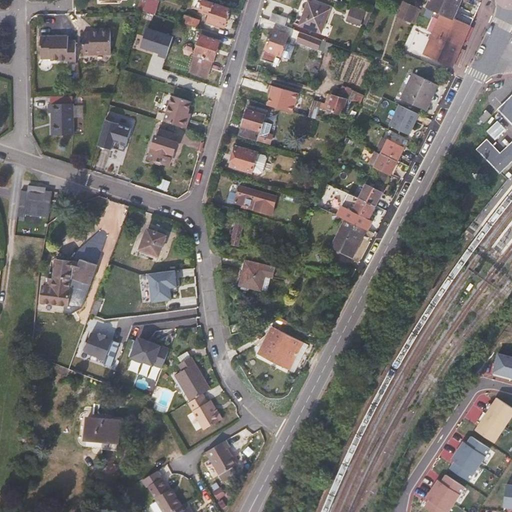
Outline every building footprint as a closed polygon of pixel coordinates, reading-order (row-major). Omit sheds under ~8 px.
[(155,14),(159,1),(155,0),(140,0),(138,9),(155,14)] [(224,27),(230,9),(204,0),(201,9),(210,13),(207,22),(224,27)] [(469,0),(429,0),(427,6),(428,8),(425,15),(431,17),(434,10),(442,13),(452,18),(470,26),(472,21),(456,13),(461,0),(464,0),(468,1),(469,0)] [(321,33),(330,9),(308,2),(299,25),(321,33)] [(412,22),(418,9),(404,3),(398,17),(412,22)] [(360,24),(365,10),(353,5),(348,20),(360,24)] [(285,26),(287,19),(272,13),(270,21),(285,26)] [(451,23),(452,18),(442,13),(440,18),(451,23)] [(196,27),(198,21),(185,16),(182,23),(196,27)] [(461,46),(470,26),(452,18),(451,23),(440,18),(433,34),(461,46)] [(110,54),(109,29),(91,30),(91,32),(84,33),(84,55),(110,54)] [(288,52),(293,40),(287,38),(288,35),(273,30),(261,59),(274,63),(277,56),(280,57),(283,51),(288,52)] [(318,51),(322,41),(301,33),(297,43),(318,51)] [(452,66),(461,46),(433,34),(424,54),(452,66)] [(214,60),(221,41),(202,35),(190,72),(207,77),(212,60),(214,60)] [(76,65),(75,42),(67,42),(67,36),(40,37),(41,59),(50,58),(50,61),(67,61),(68,64),(76,65)] [(426,110),(438,84),(413,73),(401,98),(426,110)] [(295,113),(300,93),(270,85),(269,92),(271,93),(267,105),(295,113)] [(348,99),(329,94),(324,111),(343,116),(348,99)] [(511,95),(497,109),(511,124),(511,141),(501,152),(488,139),(477,149),(500,174),(511,162),(511,95)] [(185,118),(190,102),(171,96),(163,121),(185,128),(188,119),(185,118)] [(73,135),(73,104),(48,104),(49,114),(52,114),(52,136),(73,135)] [(399,105),(389,125),(411,135),(420,114),(399,105)] [(271,126),(263,123),(267,111),(248,106),(242,126),(257,131),(256,135),(260,136),(261,131),(269,134),(271,126)] [(498,118),(485,130),(493,138),(506,126),(498,118)] [(106,120),(98,146),(114,151),(115,148),(126,151),(133,128),(106,120)] [(270,146),(273,138),(271,135),(268,135),(269,134),(261,131),(260,136),(256,135),(257,131),(242,126),(239,137),(270,146)] [(169,166),(177,142),(172,140),(173,137),(161,133),(160,137),(156,136),(148,159),(169,166)] [(392,175),(405,148),(388,140),(382,137),(377,147),(383,150),(375,166),(392,175)] [(263,173),(268,159),(266,155),(237,146),(231,166),(252,173),(253,173),(260,175),(263,173)] [(358,170),(361,162),(355,159),(352,167),(358,170)] [(369,219),(382,193),(366,185),(353,211),(369,219)] [(26,217),(26,214),(51,217),(54,192),(46,191),(47,188),(29,186),(28,191),(22,190),(19,217),(26,217)] [(274,205),(277,197),(240,186),(235,203),(274,214),(277,205),(274,205)] [(352,256),(366,229),(347,220),(334,247),(352,256)] [(238,246),(243,225),(236,223),(234,230),(231,229),(230,234),(233,234),(230,244),(238,246)] [(160,256),(168,236),(148,229),(140,249),(160,256)] [(69,306),(71,289),(70,288),(73,261),(56,259),(54,274),(53,280),(49,280),(48,286),(43,286),(40,303),(69,306)] [(100,266),(81,260),(75,281),(94,286),(100,266)] [(263,291),(267,276),(272,277),(274,278),(276,268),(247,261),(241,286),(263,291)] [(174,270),(149,273),(152,302),(171,300),(170,288),(176,287),(174,270)] [(269,292),(272,277),(267,276),(263,291),(269,292)] [(97,316),(103,299),(98,297),(91,314),(97,316)] [(279,317),(274,325),(282,330),(287,322),(279,317)] [(258,354),(289,370),(304,343),(273,326),(258,354)] [(120,342),(94,332),(87,354),(107,361),(106,364),(111,366),(120,342)] [(162,345),(137,336),(129,359),(153,367),(154,366),(162,369),(168,352),(161,349),(162,345)] [(511,357),(500,353),(494,373),(511,379),(511,357)] [(211,389),(191,357),(180,364),(183,370),(176,375),(191,401),(202,394),(211,389)] [(147,365),(144,373),(158,378),(161,370),(147,365)] [(206,429),(222,419),(217,410),(214,412),(208,402),(202,394),(191,401),(189,402),(206,429)] [(450,511),(511,416),(511,407),(493,395),(421,507),(429,511),(450,511)] [(217,410),(211,400),(208,402),(214,412),(217,410)] [(118,450),(120,422),(88,419),(86,439),(103,440),(102,449),(118,450)] [(220,475),(238,464),(229,448),(232,447),(227,439),(206,452),(220,475)] [(511,511),(511,482),(504,481),(499,510),(511,511)] [(170,511),(182,505),(175,494),(173,495),(168,489),(156,497),(164,511),(170,511)] [(188,511),(192,509),(187,501),(182,505),(170,511),(188,511)]
